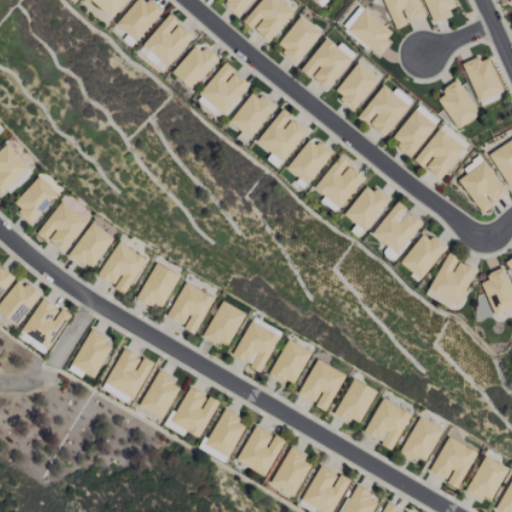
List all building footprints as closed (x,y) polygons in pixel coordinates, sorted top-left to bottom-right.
[(147,0),(145,3),(142,0),(135,0),(115,23),(135,41),(162,10),(150,0),(147,0)] [(293,13),(279,0),(260,0),(241,21),(251,30),(253,28),(267,41),(293,13)] [(382,0),(393,29),(406,24),(405,21),(423,15),(417,0),(382,0)] [(391,32),(363,9),(346,30),(378,56),(389,43),(384,39),(391,32)] [(192,37),(176,24),(178,22),(168,14),(142,45),(167,66),(192,37)] [(298,63),(320,30),(297,15),(275,48),(298,63)] [(351,59),(325,38),(299,70),(309,78),(310,76),(327,89),(351,59)] [(216,61),(197,43),(170,72),(190,90),(216,61)] [(461,63),(476,101),(501,91),(488,57),(478,61),(476,57),(461,63)] [(198,95),(225,114),(247,83),(232,72),(234,70),(223,61),(198,95)] [(332,92),(353,109),(378,79),(357,62),(332,92)] [(438,98),(455,128),(478,116),(457,79),(441,88),(444,94),(438,98)] [(367,124),(384,136),(407,104),(380,85),(357,117),(367,124)] [(274,104),(260,95),(258,99),(249,93),(229,123),(251,138),(274,104)] [(256,143),(283,162),(305,130),(289,119),(291,116),(280,108),(256,143)] [(389,139),(410,157),(435,126),(414,109),(389,139)] [(439,179),(465,151),(439,128),(412,159),(422,168),(424,166),(439,179)] [(285,167),(306,184),(331,154),(310,137),(285,167)] [(0,148),(0,196),(2,199),(31,171),(6,144),(0,148)] [(363,178),(346,164),(347,162),(338,155),(313,187),(339,208),(363,178)] [(457,179),(480,213),(492,206),(490,203),(505,192),(484,160),(457,179)] [(58,194),(38,176),(13,202),(20,209),(17,213),(29,225),(58,194)] [(375,187),(372,192),(365,186),(343,214),(364,231),(389,198),(375,187)] [(87,221),(61,200),(36,232),(62,253),(87,221)] [(371,236),(399,255),(421,221),(394,202),(371,236)] [(68,255),(90,270),(112,237),(90,222),(68,255)] [(421,279),(446,246),(432,236),(428,240),(421,234),(399,263),(421,279)] [(97,275),(114,285),(113,288),(124,294),(144,258),(116,242),(97,275)] [(457,304),(474,269),(457,261),(458,258),(446,252),(428,289),(457,304)] [(162,310),(178,274),(153,263),(137,298),(162,310)] [(0,295),(14,278),(0,266),(0,295)] [(511,308),(511,296),(501,267),(486,273),(488,280),(481,282),(493,315),(511,308)] [(26,283),(23,287),(15,281),(0,301),(0,313),(16,326),(40,293),(26,283)] [(166,316),(183,325),(182,328),(194,334),(213,297),(184,282),(166,316)] [(17,338),(46,354),(69,313),(60,309),(60,310),(40,298),(17,338)] [(244,312),(219,301),(203,337),(228,348),(244,312)] [(232,355),(250,364),(249,367),(260,373),(279,336),(249,321),(232,355)] [(105,336),(90,328),(70,365),(93,377),(110,346),(102,342),(105,336)] [(269,376),(282,382),(283,379),(295,384),(309,350),(284,339),(269,376)] [(104,384),(134,399),(152,363),(141,357),(141,358),(122,348),(104,384)] [(345,374),(315,359),(298,393),(315,402),(314,406),(325,412),(345,374)] [(170,383),(173,377),(157,369),(139,406),(163,418),(178,387),(170,383)] [(334,413),(358,426),(376,391),(352,378),(334,413)] [(217,401),(206,396),(187,387),(170,423),(200,437),(217,401)] [(362,433),(392,449),(411,414),(381,398),(362,433)] [(228,456),(243,425),(235,421),(238,415),(222,408),(205,445),(228,456)] [(399,454),(414,461),(416,457),(426,462),(441,428),(416,417),(399,454)] [(235,461),(266,476),(283,439),(272,434),(272,435),(252,425),(235,461)] [(476,451),(446,437),(429,472),(446,480),(445,483),(458,489),(476,451)] [(304,455),(290,447),(269,483),(293,496),(311,465),(301,460),(304,455)] [(491,502),(506,466),(481,456),(466,492),(491,502)] [(301,500),(324,511),(332,511),(349,479),(338,474),(337,475),(318,465),(301,500)] [(370,493),(355,484),(339,511),(370,511),(376,502),(367,498),(370,493)] [(406,511),(404,511),(384,502),(379,511),(406,511)]
